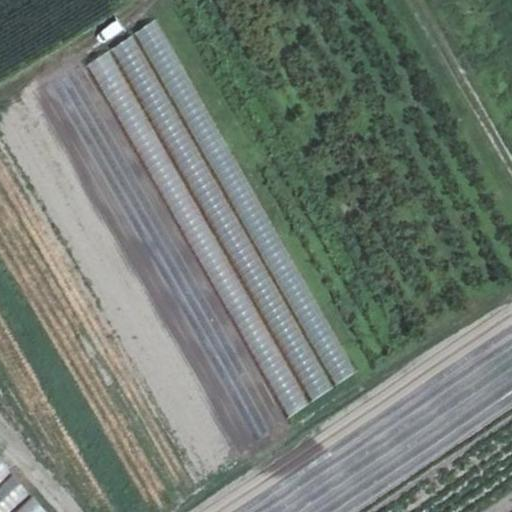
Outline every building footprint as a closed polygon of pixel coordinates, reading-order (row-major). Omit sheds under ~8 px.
[(156,22),(134,34),(337,385),(358,373),(156,22)] [(133,37),(111,50),(313,403),(335,390),(133,37)] [(109,54),(87,67),(289,418),(311,405),(109,54)] [(74,67),(54,78),(104,168),(124,157),(74,67)] [(50,81),(26,94),(84,198),(109,184),(50,81)] [(285,435),(133,176),(117,187),(265,448),(285,435)] [(112,189),(90,204),(238,465),(262,453),(112,189)] [(43,511),(0,464),(0,511),(43,511)]
